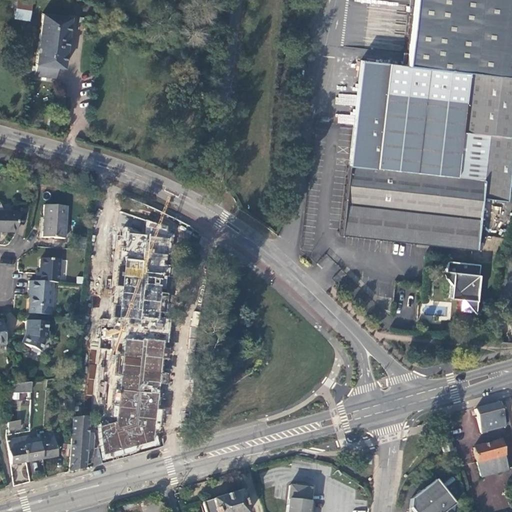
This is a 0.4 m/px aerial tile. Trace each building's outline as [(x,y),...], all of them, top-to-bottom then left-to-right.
[(511,0),(413,0),(406,64),(361,60),(353,127),(341,234),(430,244),(475,250),(481,198),(506,200),(511,145),(511,0)] [(17,1),(14,18),(28,20),(31,3),(17,1)] [(69,17),(42,14),(35,74),(54,77),(56,66),(64,67),(69,17)] [(78,28),(86,29),(87,18),(79,17),(78,28)] [(66,207),(44,205),(42,237),(64,238),(66,207)] [(97,425),(103,462),(163,445),(160,436),(176,232),(119,211),(109,317),(115,318),(105,422),(97,425)] [(0,212),(0,232),(16,233),(17,213),(0,212)] [(498,252),(501,238),(487,236),(484,249),(498,252)] [(52,283),(57,283),(59,260),(40,259),(39,273),(37,273),(36,281),(52,283)] [(480,265),(447,262),(446,277),(452,284),(451,297),(462,298),(461,310),(475,312),(480,265)] [(511,263),(503,262),(497,296),(511,298),(511,263)] [(36,281),(28,281),(27,290),(29,290),(28,307),(41,308),(50,308),(52,283),(36,281)] [(28,350),(32,351),(33,351),(35,351),(38,349),(42,341),(47,339),(47,332),(46,332),(47,323),(25,321),(24,331),(25,331),(20,342),(27,345),(28,350)] [(87,364),(86,395),(93,395),(94,364),(87,364)] [(30,382),(11,385),(10,393),(30,393),(30,382)] [(499,403),(475,410),(480,433),(486,432),(485,431),(505,426),(499,403)] [(69,472),(85,468),(88,430),(89,417),(82,418),(73,418),(69,472)] [(9,432),(23,429),(21,419),(7,422),(9,432)] [(39,444),(42,459),(57,456),(54,436),(52,435),(51,432),(37,434),(38,435),(38,438),(39,444)] [(31,446),(39,444),(38,438),(32,439),(32,436),(30,437),(29,437),(31,446)] [(21,450),(24,449),(23,447),(31,446),(29,437),(19,439),(21,450)] [(10,465),(26,462),(24,449),(21,450),(19,439),(7,441),(10,465)] [(440,444),(442,453),(452,451),(449,441),(440,444)] [(476,463),(479,462),(503,455),(500,441),(472,448),(476,463)] [(26,462),(42,459),(39,444),(31,446),(23,447),(24,449),(26,462)] [(503,455),(479,462),(481,470),(506,463),(503,455)] [(435,480),(409,498),(409,508),(411,511),(444,511),(454,504),(435,480)] [(288,500),(309,503),(311,488),(290,485),(288,500)] [(240,491),(225,495),(230,511),(245,511),(242,500),(248,498),(246,491),(240,492),(240,491)] [(230,511),(225,495),(201,502),(204,511),(230,511)] [(287,505),(308,508),(309,503),(288,500),(287,505)]
